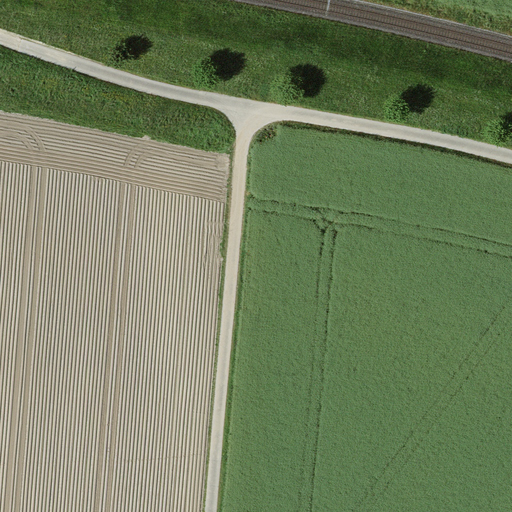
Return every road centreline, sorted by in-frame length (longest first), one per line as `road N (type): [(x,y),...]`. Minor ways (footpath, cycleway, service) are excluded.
road 1 (track): [(511,158),(154,87),(0,37)]
road 2 (secondary): [(4,0),(100,511)]
road 3 (track): [(211,511),(245,108)]
